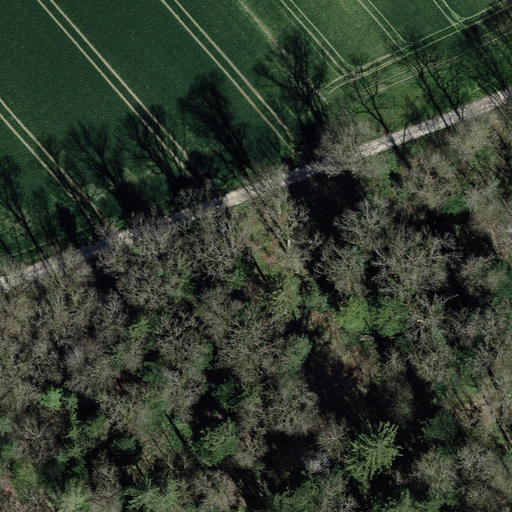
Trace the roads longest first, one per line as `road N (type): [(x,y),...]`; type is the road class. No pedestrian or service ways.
road 1 (track): [(511,89),(444,123),(0,285)]
road 2 (track): [(511,331),(444,123)]
